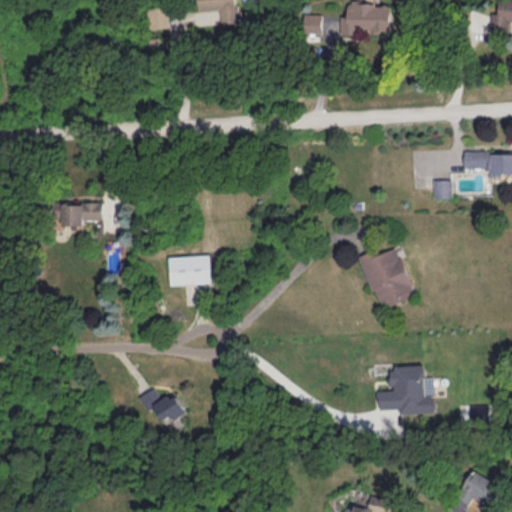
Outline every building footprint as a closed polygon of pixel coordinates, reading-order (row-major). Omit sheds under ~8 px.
[(198,0),(198,9),(220,8),(221,22),(238,21),(237,0),(198,0)] [(392,31),(392,4),(374,4),(373,0),(353,0),(354,2),(348,2),(348,15),(341,15),(341,31),(392,31)] [(510,20),(511,19),(511,0),(500,0),(499,12),(493,12),(491,30),(509,32),(510,20)] [(148,6),(148,27),(168,27),(167,5),(148,6)] [(322,13),(304,13),(305,31),(323,31),(322,13)] [(466,167),(490,167),(491,174),(511,173),(511,149),(466,150),(466,167)] [(453,178),(434,178),(434,197),(453,197),(453,178)] [(103,201),(54,201),(54,212),(62,212),(62,225),(75,225),(75,224),(84,224),(84,218),(103,218),(103,201)] [(361,254),(381,308),(417,294),(398,245),(378,253),(377,248),(361,254)] [(169,283),(211,281),(210,253),(168,255),(169,283)] [(435,411),(434,394),(425,394),(424,364),(391,365),(392,387),(379,388),(380,408),(400,407),(400,412),(435,411)] [(138,394),(146,409),(155,405),(163,419),(172,414),(174,418),(187,411),(177,392),(162,400),(155,386),(138,394)] [(491,506),(503,484),(473,468),(458,495),(471,502),(474,496),(491,506)]
